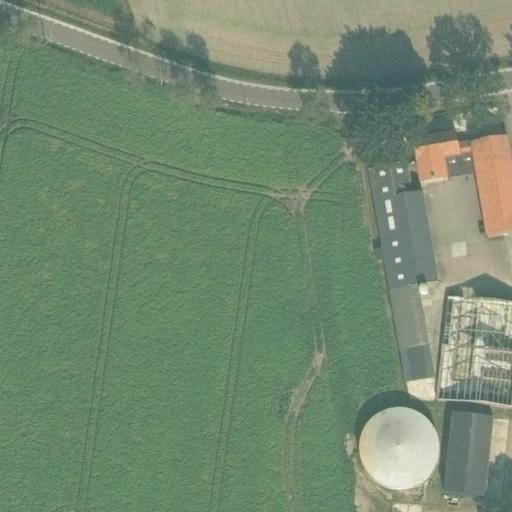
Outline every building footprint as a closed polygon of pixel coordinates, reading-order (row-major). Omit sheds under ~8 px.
[(473,155),(488,239),(511,234),(511,166),(507,139),(459,148),(457,136),(436,140),(435,135),(423,137),(423,142),(413,143),(417,164),(415,164),(415,165),(417,165),(421,186),(448,181),(444,160),(473,155)] [(370,172),(401,353),(429,348),(419,289),(438,286),(423,194),(412,196),(407,165),(370,172)] [(438,402),(511,410),(511,305),(449,299),(438,402)] [(371,486),(432,487),(433,414),(372,413),(371,486)] [(481,499),(490,420),(447,415),(439,494),(481,499)]
